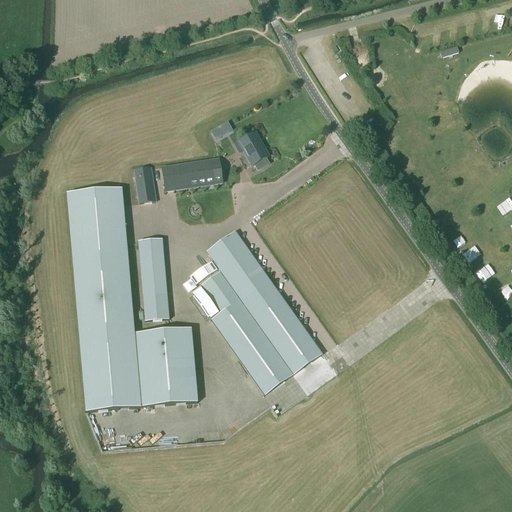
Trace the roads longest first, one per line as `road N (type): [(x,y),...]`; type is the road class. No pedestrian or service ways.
road 1 (unclassified): [(511,373),(282,41)]
road 2 (unclassified): [(282,41),(449,0)]
